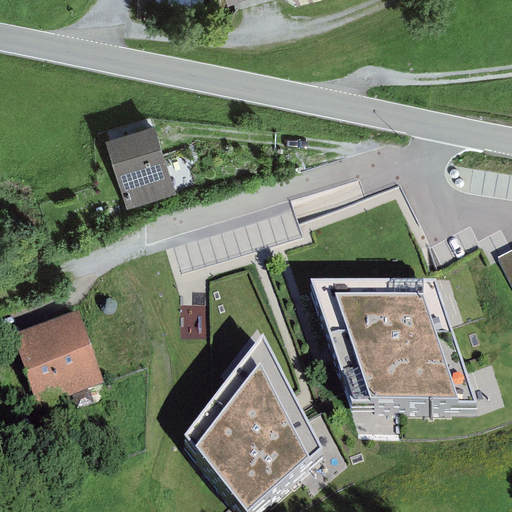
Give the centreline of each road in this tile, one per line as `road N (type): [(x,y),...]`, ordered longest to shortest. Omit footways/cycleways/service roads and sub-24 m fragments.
road 1 (tertiary): [(511,142),(0,37)]
road 2 (track): [(69,51),(141,34),(225,41),(282,35),(385,0)]
